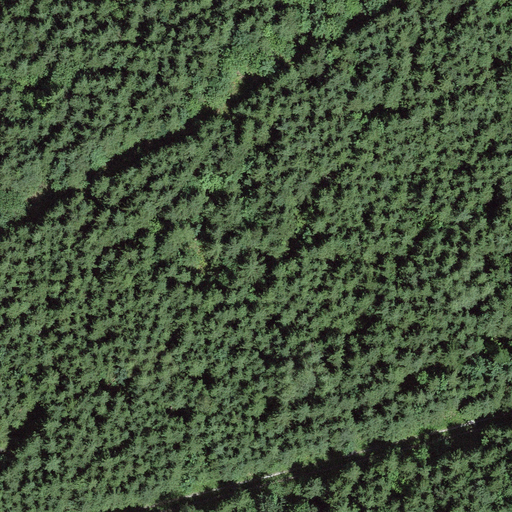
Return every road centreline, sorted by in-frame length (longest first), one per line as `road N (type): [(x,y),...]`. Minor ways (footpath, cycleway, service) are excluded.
road 1 (track): [(399,0),(0,225)]
road 2 (track): [(131,511),(511,413)]
